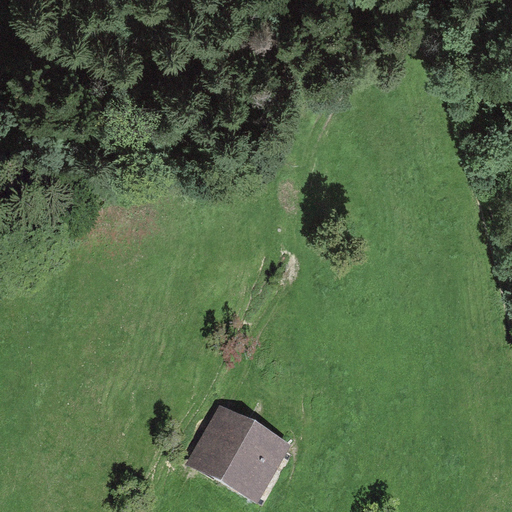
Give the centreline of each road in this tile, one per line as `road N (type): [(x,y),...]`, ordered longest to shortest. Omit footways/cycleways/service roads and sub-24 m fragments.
road 1 (track): [(440,52),(402,42),(359,70),(311,138),(289,282),(191,433)]
road 2 (track): [(511,325),(440,52)]
